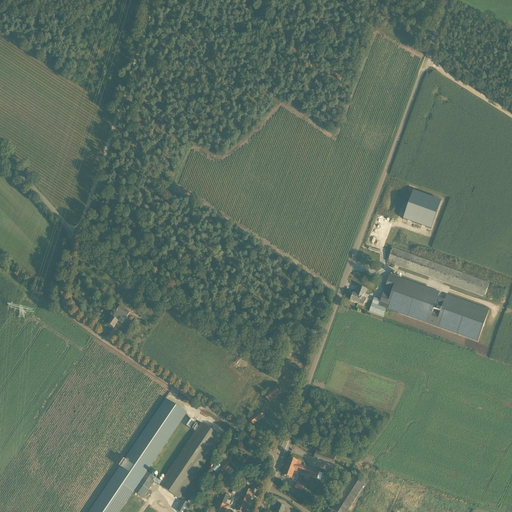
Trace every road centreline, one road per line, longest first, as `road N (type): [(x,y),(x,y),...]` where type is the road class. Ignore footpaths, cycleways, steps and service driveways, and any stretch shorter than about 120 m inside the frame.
road 1 (unclassified): [(279,457),(445,0)]
road 2 (unclassified): [(279,457),(70,315),(61,293),(74,258),(69,230),(0,150)]
road 3 (track): [(381,266),(493,311),(480,348),(387,315)]
road 4 (track): [(69,230),(85,217),(152,0)]
road 5 (track): [(511,115),(329,0)]
